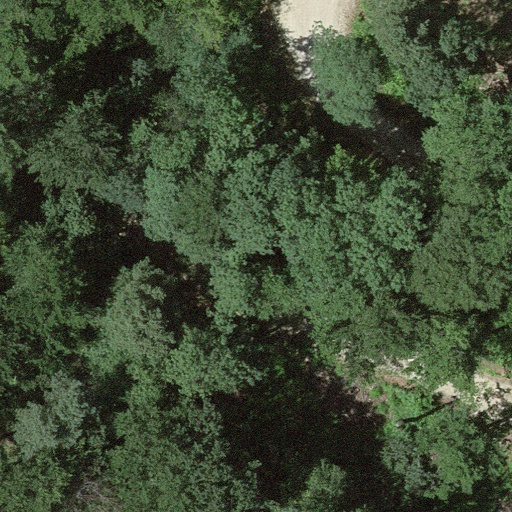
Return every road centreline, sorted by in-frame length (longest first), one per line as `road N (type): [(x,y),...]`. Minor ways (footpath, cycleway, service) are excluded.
road 1 (track): [(0,148),(317,339),(511,368)]
road 2 (track): [(511,216),(357,110),(317,40),(315,0)]
